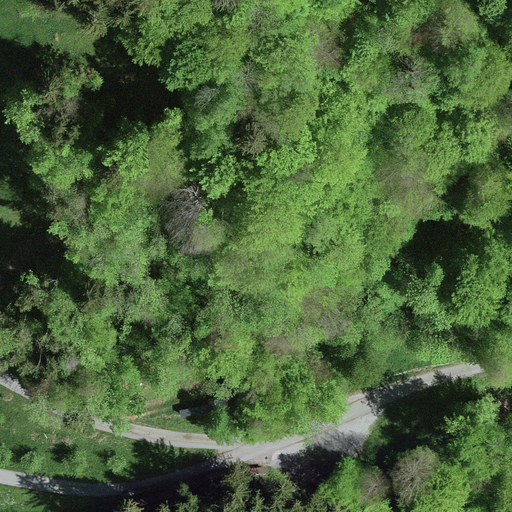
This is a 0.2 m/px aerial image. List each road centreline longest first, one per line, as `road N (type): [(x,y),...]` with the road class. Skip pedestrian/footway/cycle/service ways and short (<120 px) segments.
road 1 (residential): [(265,444),(143,434),(44,398),(0,372)]
road 2 (residential): [(511,363),(434,379),(265,444)]
